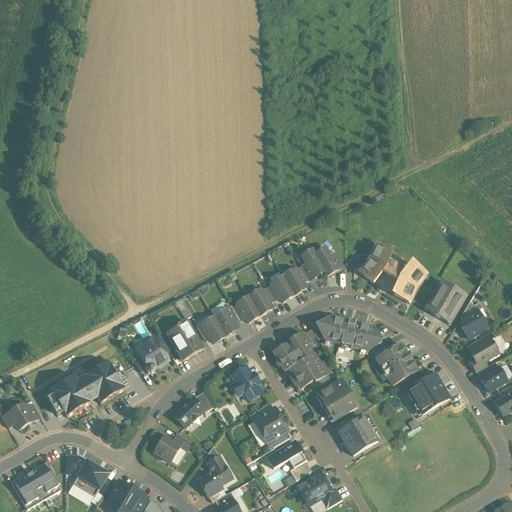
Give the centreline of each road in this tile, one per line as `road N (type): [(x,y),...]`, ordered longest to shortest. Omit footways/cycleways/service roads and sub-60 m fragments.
road 1 (track): [(87,0),(50,169),(50,204),(141,312)]
road 2 (residential): [(253,344),(317,307),(360,303),(442,354),(497,442)]
road 3 (track): [(141,312),(418,173)]
road 4 (residential): [(364,511),(253,344)]
road 5 (residential): [(125,465),(163,398),(253,344)]
road 6 (track): [(399,0),(409,148),(418,173)]
road 7 (track): [(0,386),(141,312)]
road 8 (track): [(511,276),(418,173)]
road 9 (residential): [(125,465),(69,438),(0,470)]
